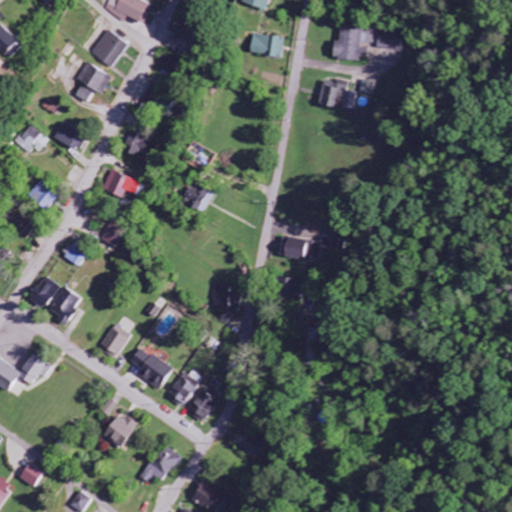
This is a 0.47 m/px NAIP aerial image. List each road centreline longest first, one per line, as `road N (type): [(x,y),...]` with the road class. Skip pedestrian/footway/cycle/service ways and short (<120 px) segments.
road 1 (residential): [(160,511),(234,405),(311,0)]
road 2 (residential): [(0,320),(70,221),(177,0)]
road 3 (residential): [(339,511),(388,355),(434,288),(470,295),(511,329)]
road 4 (residential): [(208,446),(9,308)]
road 5 (residential): [(0,396),(161,511)]
